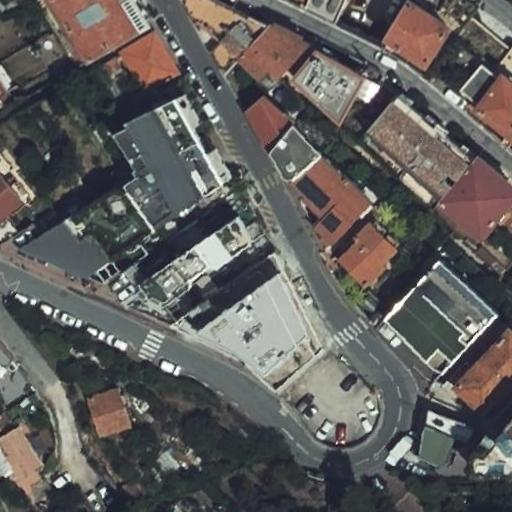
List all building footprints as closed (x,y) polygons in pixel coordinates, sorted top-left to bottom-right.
[(78,53),(87,68),(93,65),(96,63),(93,57),(152,23),(137,0),(47,0),(64,29),(73,24),(87,48),(78,53)] [(227,72),(243,55),(271,25),(272,23),(222,0),(184,0),(226,73),(227,72)] [(348,0),(308,0),(306,7),(339,23),(348,0)] [(438,0),(409,0),(388,35),(427,63),(451,30),(429,13),(438,0)] [(272,68),(283,78),(311,43),(271,25),(243,55),(262,76),(272,68)] [(146,89),(179,71),(157,32),(124,51),(146,89)] [(359,141),(364,136),(399,92),(383,80),(387,73),(370,61),(361,71),(319,50),(295,77),(341,120),(338,122),(359,141)] [(511,52),(477,109),(511,136),(511,52)] [(121,69),(113,58),(103,64),(110,75),(121,69)] [(479,101),(499,72),(483,61),(463,90),(479,101)] [(0,82),(6,92),(12,88),(0,68),(0,82)] [(272,68),(262,76),(272,87),(283,78),(272,68)] [(178,81),(87,129),(115,181),(27,229),(19,245),(105,283),(128,266),(167,240),(240,190),(178,81)] [(266,92),(249,106),(272,147),(299,122),(266,92)] [(438,204),(441,200),(475,156),(399,92),(364,136),(438,204)] [(299,122),(272,147),(285,170),(288,174),(290,177),(291,178),(293,177),(318,147),(319,145),(299,122)] [(342,171),(318,147),(293,177),(306,191),(304,192),(323,212),(315,220),(331,237),(373,198),(344,169),(342,171)] [(0,148),(0,164),(9,174),(17,167),(0,148)] [(511,197),(511,187),(475,156),(441,200),(483,234),(511,197)] [(19,179),(12,185),(0,172),(0,219),(31,194),(19,179)] [(221,266),(269,234),(254,205),(178,256),(167,240),(128,266),(149,297),(161,304),(172,320),(177,320),(202,302),(190,286),(192,278),(212,265),(221,266)] [(398,247),(373,220),(357,234),(361,238),(342,255),(366,282),(384,265),(381,262),(398,247)] [(379,326),(429,376),(433,378),(436,379),(498,308),(444,258),(379,326)] [(259,292),(255,285),(234,299),(272,355),(306,332),(273,283),(259,292)] [(511,379),(511,328),(498,345),(494,347),(460,384),(487,408),(511,379)] [(0,415),(39,392),(1,342),(0,342),(0,415)] [(120,387),(90,396),(102,433),(132,424),(120,387)] [(469,440),(475,423),(432,405),(426,434),(415,452),(439,460),(447,458),(456,435),(469,440)] [(511,470),(511,420),(503,432),(480,440),(483,472),(511,470)] [(39,470),(48,466),(22,426),(0,439),(0,472),(10,466),(26,491),(45,481),(39,470)] [(118,489),(125,506),(139,501),(137,496),(142,494),(136,481),(118,489)]
